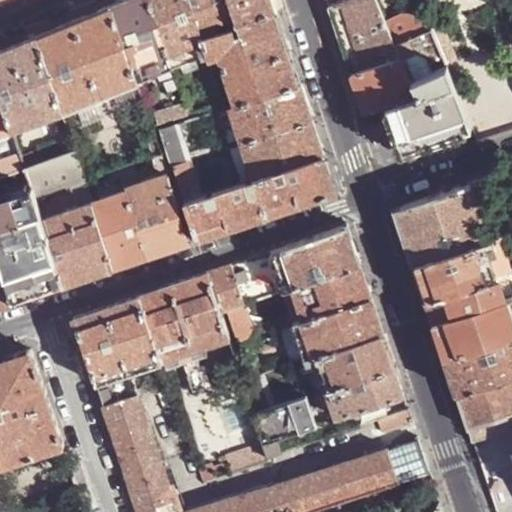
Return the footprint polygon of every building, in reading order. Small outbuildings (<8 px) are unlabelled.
[(121,0),(110,4),(134,76),(170,61),(149,0),(121,0)] [(149,0),(170,61),(205,47),(202,36),(189,0),(149,0)] [(189,0),(202,36),(218,30),(215,20),(235,13),(230,0),(189,0)] [(230,0),(235,13),(238,22),(276,8),(273,0),(230,0)] [(349,0),(328,8),(335,28),(339,38),(346,61),(350,74),(399,57),(393,45),(389,34),(383,20),(375,0),(349,0)] [(70,21),(36,35),(61,110),(135,81),(134,76),(110,4),(70,21)] [(427,18),(421,4),(383,20),(389,34),(427,18)] [(287,41),(276,8),(238,22),(218,30),(202,36),(205,47),(217,83),(227,80),(235,103),(301,81),(287,41)] [(427,18),(389,34),(393,45),(419,34),(431,29),(427,18)] [(419,34),(393,45),(399,57),(400,57),(409,80),(422,75),(410,48),(422,43),(419,34)] [(0,49),(0,95),(11,129),(61,110),(36,35),(21,40),(14,43),(0,49)] [(399,57),(350,74),(355,88),(357,93),(363,112),(375,107),(386,104),(414,94),(408,81),(409,80),(400,57),(399,57)] [(394,127),(396,134),(418,145),(471,127),(447,66),(422,75),(409,80),(408,81),(414,94),(386,104),(394,127)] [(305,95),(301,81),(235,103),(229,105),(241,140),(312,116),(305,95)] [(0,132),(11,129),(0,95),(0,132)] [(146,113),(138,116),(151,156),(159,153),(146,113)] [(312,116),(241,140),(252,176),(254,176),(324,153),(317,131),(312,116)] [(178,121),(160,127),(172,164),(190,158),(214,149),(212,144),(195,149),(193,143),(186,145),(180,126),(178,121)] [(11,129),(0,132),(0,174),(24,167),(20,154),(11,129)] [(69,135),(57,140),(61,154),(74,150),(69,135)] [(32,150),(20,154),(24,167),(37,163),(32,150)] [(31,185),(34,196),(84,179),(74,150),(61,154),(37,163),(24,167),(31,185)] [(329,167),(324,153),(254,176),(266,213),(336,190),(329,167)] [(190,158),(172,164),(183,199),(202,193),(190,158)] [(511,186),(511,169),(486,178),(491,194),(511,186)] [(171,246),(188,240),(167,174),(125,188),(148,254),(171,246)] [(234,224),(266,213),(254,176),(252,176),(202,193),(183,199),(196,237),(234,224)] [(482,215),(497,210),(491,194),(486,178),(472,183),(482,215)] [(84,179),(34,196),(41,216),(90,199),(84,179)] [(414,266),(490,241),(482,215),(472,183),(395,208),(407,243),(414,266)] [(42,289),(64,282),(41,216),(34,196),(31,185),(0,195),(0,257),(14,298),(42,289)] [(125,188),(90,199),(113,265),(134,258),(148,254),(125,188)] [(90,199),(41,216),(64,282),(91,273),(113,265),(90,199)] [(272,251),(285,291),(294,288),(361,265),(354,241),(348,225),(307,239),(272,251)] [(511,273),(500,238),(490,241),(414,266),(422,289),(426,303),(499,278),(511,273)] [(272,251),(232,265),(244,305),(285,291),(272,251)] [(0,303),(14,298),(0,257),(0,303)] [(213,272),(226,311),(239,307),(244,305),(232,265),(219,270),(213,272)] [(361,265),(294,288),(305,320),(373,298),(366,278),(361,265)] [(187,280),(172,286),(194,352),(230,340),(208,273),(187,280)] [(511,273),(499,278),(505,297),(511,295),(511,273)] [(437,336),(445,360),(511,336),(511,295),(505,297),(499,278),(426,303),(437,336)] [(141,296),(164,364),(181,357),(194,352),(172,286),(153,292),(141,296)] [(75,319),(97,386),(132,374),(164,364),(141,296),(105,309),(75,319)] [(378,312),(373,298),(305,320),(293,324),(306,361),(313,358),(317,357),(385,334),(378,312)] [(239,307),(226,311),(237,343),(250,339),(239,307)] [(385,334),(317,357),(328,391),(396,368),(389,347),(385,334)] [(511,376),(511,336),(445,360),(452,382),(457,395),(511,376)] [(0,357),(0,464),(64,443),(32,347),(0,357)] [(207,388),(201,369),(200,370),(194,352),(181,357),(194,393),(207,388)] [(242,374),(236,357),(211,366),(215,375),(232,369),(235,377),(242,374)] [(315,363),(313,358),(306,361),(308,366),(315,363)] [(246,370),(249,380),(260,376),(257,366),(246,370)] [(399,378),(396,368),(328,391),(337,417),(405,395),(399,378)] [(313,511),(430,471),(420,440),(390,450),(389,447),(192,511),(177,511),(140,397),(138,392),(132,374),(97,386),(139,511),(313,511)] [(260,376),(249,380),(259,412),(260,413),(271,410),(260,376)] [(511,376),(457,395),(469,429),(511,415),(511,376)] [(313,417),(307,398),(271,410),(260,413),(259,412),(255,413),(254,414),(264,442),(274,439),(315,425),(315,424),(313,417)] [(414,422),(410,410),(377,420),(382,432),(414,422)] [(320,415),(313,417),(315,424),(322,421),(320,415)] [(511,415),(469,429),(473,443),(511,429),(511,415)] [(274,439),(264,442),(268,455),(278,451),(274,439)] [(435,511),(443,511),(440,500),(435,511)]
